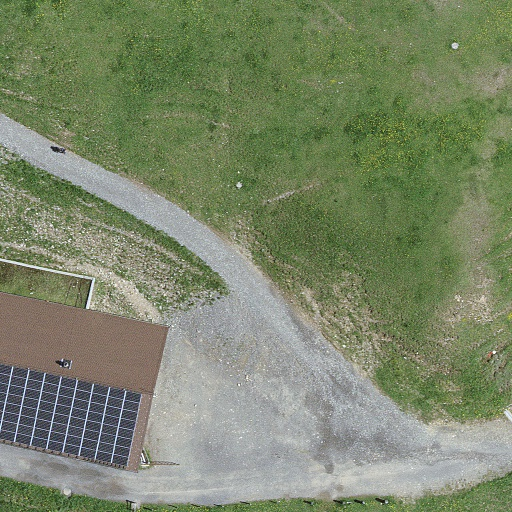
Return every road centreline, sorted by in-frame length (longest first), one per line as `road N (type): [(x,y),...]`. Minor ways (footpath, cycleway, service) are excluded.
road 1 (track): [(0,128),(136,196),(195,236),(445,461)]
road 2 (track): [(0,467),(135,493),(340,483),(445,461)]
